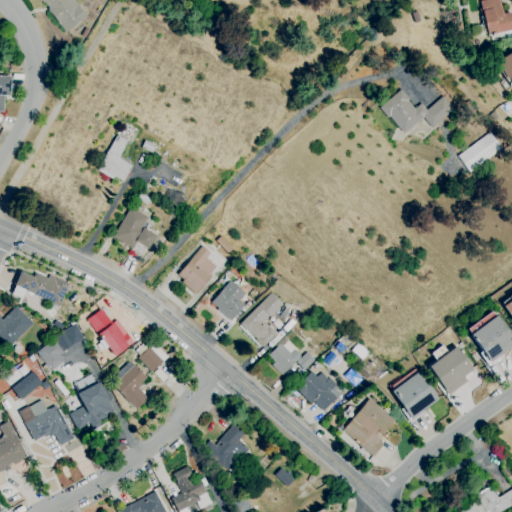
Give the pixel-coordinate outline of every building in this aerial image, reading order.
[(72,0),(39,0),(62,33),(85,18),(72,0)] [(511,29),(510,13),(499,14),(497,0),(481,0),(478,0),(482,34),(511,30),(511,29)] [(511,85),(511,51),(496,59),(508,87),(511,85)] [(9,76),(0,76),(0,111),(2,112),(2,96),(8,96),(9,76)] [(430,129),(450,114),(438,99),(425,110),(419,103),(413,108),(399,90),(378,106),(400,135),(422,118),(430,129)] [(130,164),(117,158),(126,141),(114,135),(95,171),(120,183),(130,164)] [(497,154),(487,136),(455,153),(465,171),(497,154)] [(111,238),(130,249),(133,243),(147,251),(155,236),(140,228),(146,217),(128,207),(111,238)] [(194,294),(215,268),(205,259),(209,254),(199,246),(174,277),(194,294)] [(23,292),(58,306),(67,284),(34,271),(31,277),(18,272),(9,295),(20,299),(23,292)] [(243,306),(238,300),(243,294),(229,281),(208,303),(228,322),(243,306)] [(281,305),(270,293),(238,323),(260,348),(275,334),(263,322),(281,305)] [(511,298),(500,306),(511,322),(511,298)] [(0,342),(6,349),(32,324),(14,306),(0,320),(0,342)] [(111,357),(131,343),(116,321),(110,324),(100,309),(85,320),(111,357)] [(468,336),(488,363),(511,344),(511,338),(494,315),(468,336)] [(83,340),(75,326),(34,348),(47,372),(62,363),(57,354),(83,340)] [(312,361),(305,353),(300,357),(284,340),(265,358),(281,375),(294,362),(302,371),(312,361)] [(460,377),(471,369),(454,346),(426,367),(446,396),(464,383),(460,377)] [(149,373),(161,362),(147,347),(136,358),(149,373)] [(145,379),(128,362),(116,373),(119,377),(110,385),(133,410),(146,398),(136,388),(145,379)] [(319,414),(341,393),(318,368),(295,388),(319,414)] [(18,401),(40,384),(30,372),(9,389),(18,401)] [(408,420),(436,401),(417,372),(389,391),(408,420)] [(67,414),(74,430),(88,425),(89,426),(113,416),(99,383),(74,393),(81,408),(67,414)] [(391,419),(366,399),(340,431),(371,457),(382,444),(375,439),(391,419)] [(16,411),(31,443),(51,433),(57,446),(71,440),(56,406),(45,411),(40,401),(16,411)] [(0,438),(0,470),(25,459),(8,421),(0,424),(0,434),(1,438),(0,438)] [(231,474),(228,471),(227,471),(223,467),(221,469),(201,450),(208,441),(214,447),(218,443),(217,442),(234,423),(245,433),(238,441),(248,450),(247,451),(249,453),(231,474)] [(170,474),(179,493),(169,498),(175,511),(195,503),(197,509),(209,504),(198,480),(192,483),(185,467),(170,474)] [(286,488),(273,475),(280,468),(293,481),(286,488)] [(459,511),(505,511),(511,509),(511,489),(494,498),(490,490),(457,507),(459,511)] [(247,511),(232,511),(227,502),(242,493),(251,510),(247,511)]
